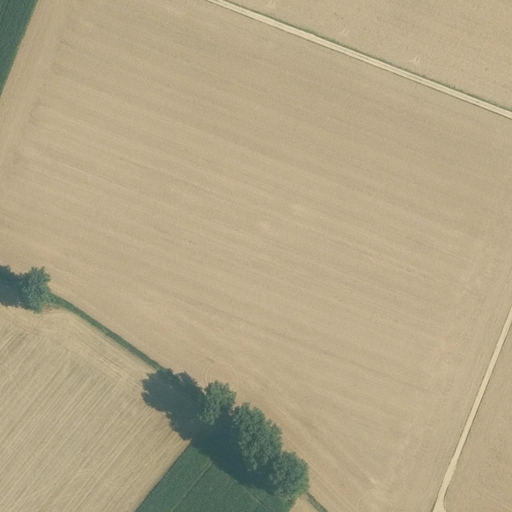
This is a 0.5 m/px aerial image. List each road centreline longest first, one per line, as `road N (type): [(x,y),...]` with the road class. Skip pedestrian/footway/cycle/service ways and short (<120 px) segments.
road 1 (track): [(194,0),(511,119)]
road 2 (track): [(511,313),(435,511)]
